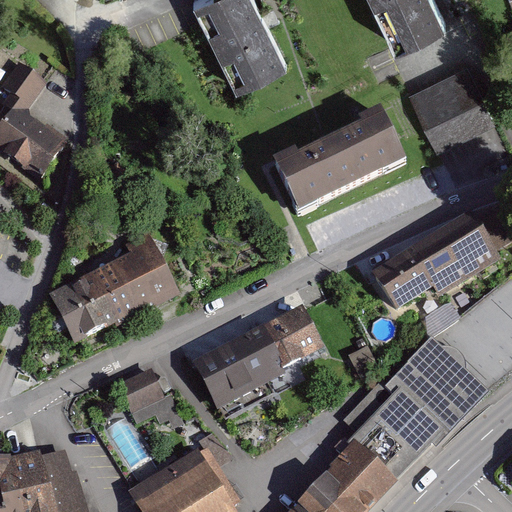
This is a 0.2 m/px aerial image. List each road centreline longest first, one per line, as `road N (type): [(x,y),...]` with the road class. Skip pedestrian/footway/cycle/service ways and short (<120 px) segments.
road 1 (residential): [(511,183),(0,417)]
road 2 (residential): [(84,0),(81,156),(58,248),(0,398)]
